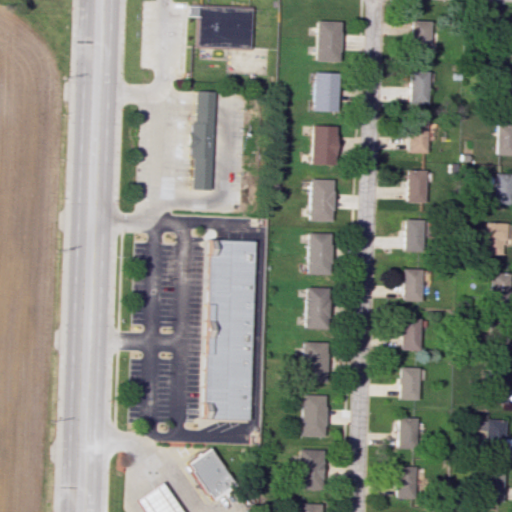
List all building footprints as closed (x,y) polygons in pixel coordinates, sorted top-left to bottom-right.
[(245,47),(247,7),(183,5),(182,15),(192,15),(191,45),(245,47)] [(335,61),(335,21),(311,20),(310,60),(335,61)] [(406,51),(425,52),(426,20),(407,20),(406,51)] [(494,55),(511,55),(511,23),(495,23),(494,55)] [(424,70),(405,70),(404,103),(424,103),(424,70)] [(332,111),(333,72),(309,71),(308,110),(332,111)] [(511,74),(495,74),(495,105),(511,105),(511,74)] [(203,189),(207,93),(188,93),(187,124),(184,123),(182,158),(186,159),(185,188),(203,189)] [(423,120),(404,120),(403,152),(422,152),(423,120)] [(511,154),(511,124),(511,123),(493,123),(492,154),(511,154)] [(306,163),(330,163),(331,125),(307,125),(306,163)] [(421,169),(402,169),(401,201),(420,202),(421,169)] [(490,203),(509,204),(510,173),(491,173),(490,203)] [(329,179),(305,178),(304,220),(328,220),(329,179)] [(421,219),(400,218),(399,249),(420,250),(421,219)] [(507,222),(482,222),(481,254),(499,254),(500,239),(507,239),(507,222)] [(302,273),(327,274),(328,232),(304,232),(302,273)] [(195,420),(242,422),(247,241),(201,240),(195,420)] [(398,300),(417,300),(417,268),(398,268),(398,300)] [(507,272),(488,271),(487,304),(506,304),(507,272)] [(300,327),(324,328),(325,287),(302,286),(300,327)] [(416,349),(416,318),(397,317),(396,349),(416,349)] [(505,352),(504,329),(488,329),(489,353),(505,352)] [(323,381),(323,341),(298,341),(298,381),(323,381)] [(394,398),(414,399),(414,367),(395,366),(394,398)] [(504,370),(485,370),(484,402),(503,402),(504,370)] [(297,435),(321,436),(322,394),(298,394),(297,435)] [(417,448),(417,422),(411,422),(412,417),(393,417),(393,447),(417,448)] [(482,429),(481,449),(500,450),(501,419),(474,418),(474,429),(482,429)] [(318,489),(319,449),(295,448),(294,488),(318,489)] [(181,464),(203,449),(226,485),(204,500),(181,464)] [(419,466),(392,465),(391,497),(412,498),(412,484),(418,484),(419,466)] [(480,469),(481,501),(500,501),(499,469),(480,469)] [(152,484),(170,511),(141,511),(131,497),(152,484)]
